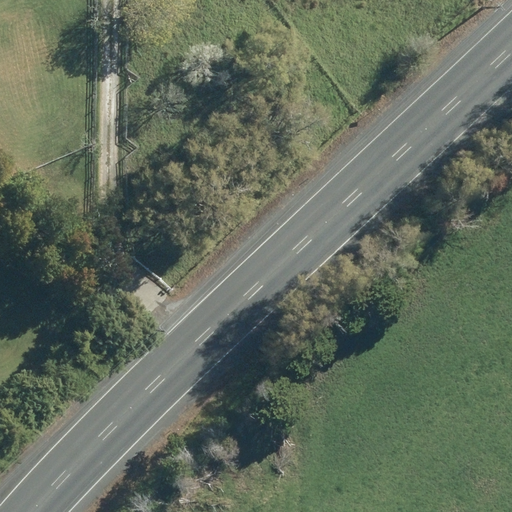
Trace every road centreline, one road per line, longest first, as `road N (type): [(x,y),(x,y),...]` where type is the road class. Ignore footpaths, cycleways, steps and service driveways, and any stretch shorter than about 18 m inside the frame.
road 1 (primary): [(511,50),(32,511)]
road 2 (unknown): [(196,348),(116,271),(97,229),(99,201),(0,185)]
